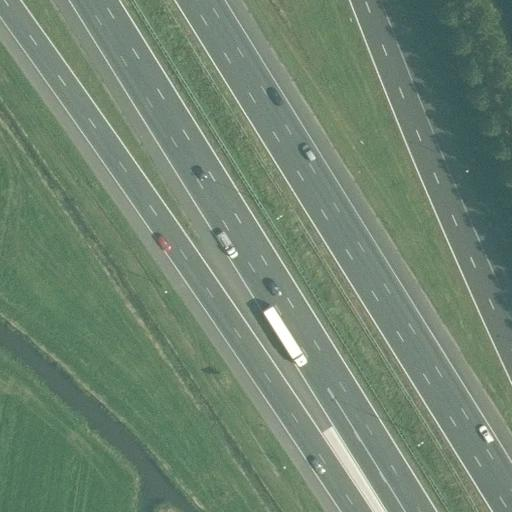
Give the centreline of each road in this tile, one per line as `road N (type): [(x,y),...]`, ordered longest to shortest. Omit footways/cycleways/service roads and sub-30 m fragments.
road 1 (motorway): [(0,4),(353,511)]
road 2 (motorway): [(92,0),(409,511)]
road 3 (motorway): [(511,498),(198,0)]
road 4 (motorway): [(511,349),(363,0)]
